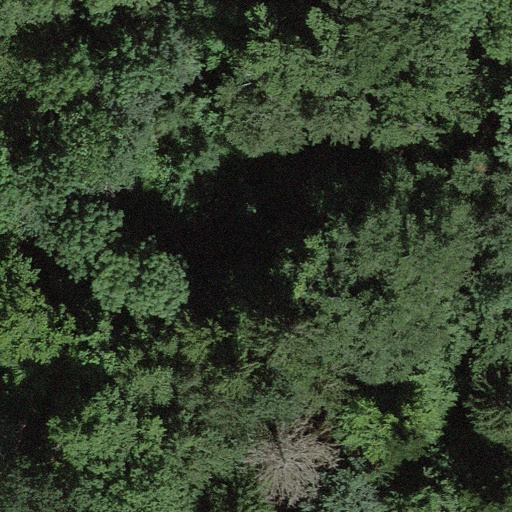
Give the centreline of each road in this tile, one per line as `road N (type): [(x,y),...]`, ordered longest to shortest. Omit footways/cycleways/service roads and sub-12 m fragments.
road 1 (residential): [(0,300),(11,394),(45,511)]
road 2 (residential): [(11,0),(0,178)]
